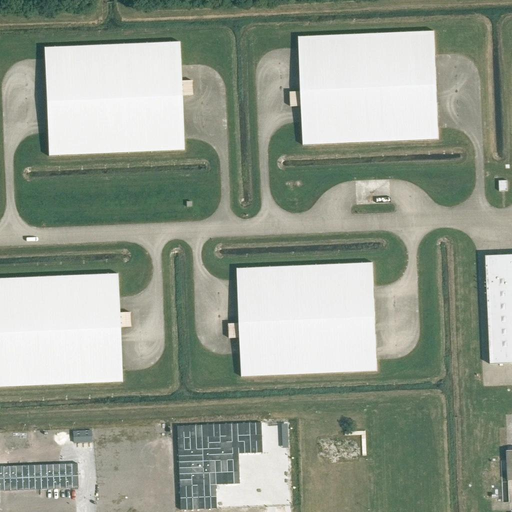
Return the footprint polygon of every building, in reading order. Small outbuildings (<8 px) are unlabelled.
[(299,38),(301,92),(290,92),(291,107),(301,107),(303,146),(439,140),(434,32),(299,38)] [(44,48),(48,156),(183,151),(181,97),(192,96),(192,81),(181,82),(179,43),(44,48)] [(507,181),(499,181),(499,192),(508,192),(507,181)] [(511,255),(486,256),(490,365),(511,364),(511,255)] [(229,324),(230,339),(240,339),(242,377),(377,372),(373,263),(237,269),(239,324),(229,324)] [(119,328),(130,328),(130,313),(119,314),(117,275),(0,279),(0,387),(121,383),(119,328)] [(261,423),(177,427),(180,511),(216,509),(215,485),(239,484),(238,454),(262,453),(261,423)] [(77,464),(0,466),(0,491),(78,489),(77,464)]
